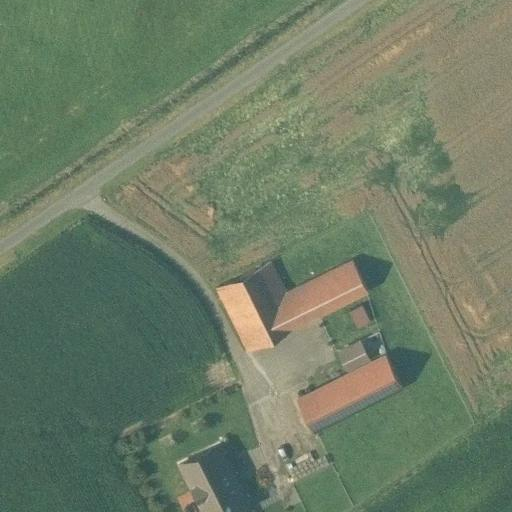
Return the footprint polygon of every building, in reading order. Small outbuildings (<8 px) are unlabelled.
[(262,264),(217,287),(248,348),(367,289),(352,260),(278,297),(262,264)] [(362,325),(376,319),(368,302),(355,308),(362,325)] [(353,367),(379,355),(369,335),(344,347),(353,367)] [(386,354),(299,398),(314,430),(401,386),(386,354)] [(219,444),(180,463),(203,511),(229,511),(248,503),(219,444)]
